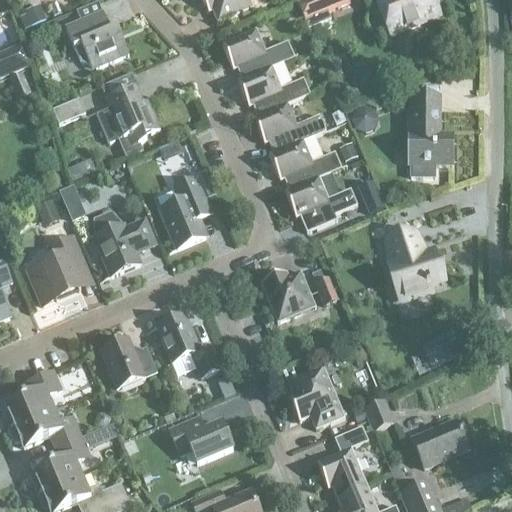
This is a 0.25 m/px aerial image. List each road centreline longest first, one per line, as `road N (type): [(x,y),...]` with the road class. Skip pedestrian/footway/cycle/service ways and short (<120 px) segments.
road 1 (residential): [(511,453),(492,299),(486,0)]
road 2 (residential): [(153,0),(191,46),(266,237),(204,275)]
road 3 (residential): [(304,511),(204,275)]
road 4 (residential): [(0,360),(204,275)]
